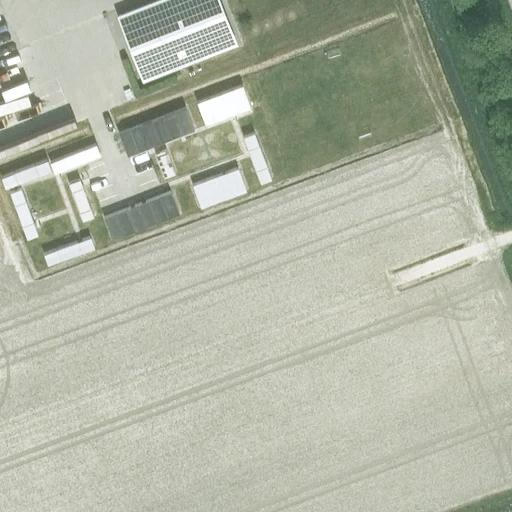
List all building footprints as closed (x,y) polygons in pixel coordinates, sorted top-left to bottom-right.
[(94,67),(172,37),(157,0),(79,0),(52,11),(66,48),(84,41),(94,67)] [(256,79),(210,96),(218,119),(264,102),(256,79)] [(191,103),(123,128),(132,151),(199,126),(191,103)] [(260,181),(272,177),(255,132),(244,136),(260,181)] [(97,141),(51,158),(56,169),(101,152),(97,141)] [(163,177),(174,172),(166,149),(154,153),(163,177)] [(236,166),(190,183),(199,206),(245,189),(236,166)] [(71,189),(86,219),(96,214),(82,184),(71,189)] [(11,194),(28,239),(39,235),(22,190),(11,194)] [(170,192),(103,217),(111,240),(179,215),(170,192)] [(50,264),(95,248),(91,236),(46,253),(50,264)]
